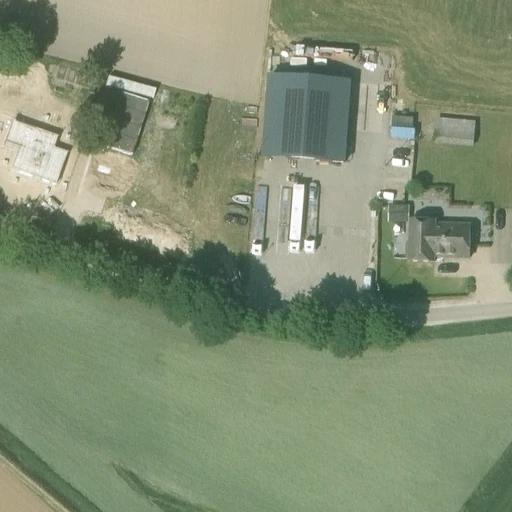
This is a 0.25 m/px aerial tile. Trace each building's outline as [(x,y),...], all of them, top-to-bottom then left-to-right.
[(378,115),(380,58),(369,58),(369,77),(359,77),(357,114),(378,115)] [(345,164),(351,84),(270,78),(264,158),(345,164)] [(473,148),(476,114),(437,111),(434,145),(473,148)] [(392,118),(391,129),(412,130),(413,120),(392,118)] [(61,139),(14,122),(6,145),(20,150),(12,173),(59,190),(72,154),(58,149),(61,139)] [(114,175),(117,159),(93,155),(90,171),(114,175)] [(389,207),(389,224),(409,224),(409,207),(389,207)] [(469,260),(469,226),(435,225),(435,223),(410,222),(410,246),(405,246),(405,260),(409,260),(409,262),(434,263),(434,259),(469,260)]
